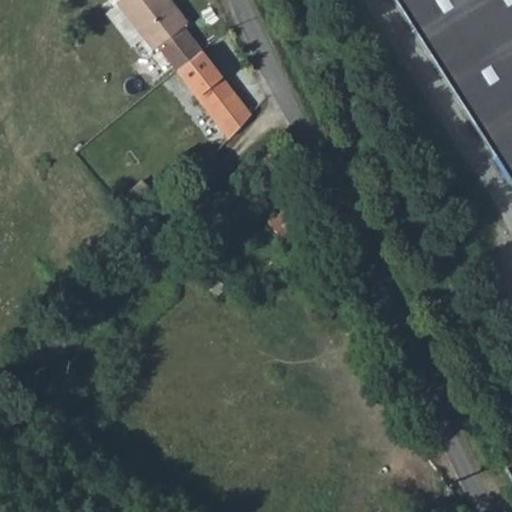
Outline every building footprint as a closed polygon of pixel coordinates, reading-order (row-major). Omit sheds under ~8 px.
[(96,0),(92,5),(125,46),(144,30),(118,0),(96,0)] [(118,0),(144,30),(172,65),(196,45),(157,0),(118,0)] [(511,0),(387,0),(511,194),(511,0)] [(172,65),(220,123),(242,102),(196,45),(172,65)] [(271,144),(284,173),(294,168),(280,140),(271,144)] [(287,204),(270,221),(289,240),(306,223),(287,204)] [(35,297),(48,310),(60,297),(47,285),(35,297)]
